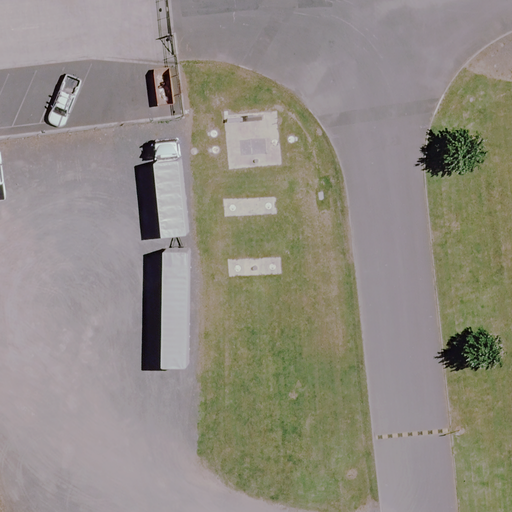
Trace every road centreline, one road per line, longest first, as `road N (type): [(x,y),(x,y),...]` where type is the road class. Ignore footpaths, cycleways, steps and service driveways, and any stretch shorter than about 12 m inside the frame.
road 1 (unclassified): [(417,511),(367,0)]
road 2 (unknown): [(384,154),(0,259)]
